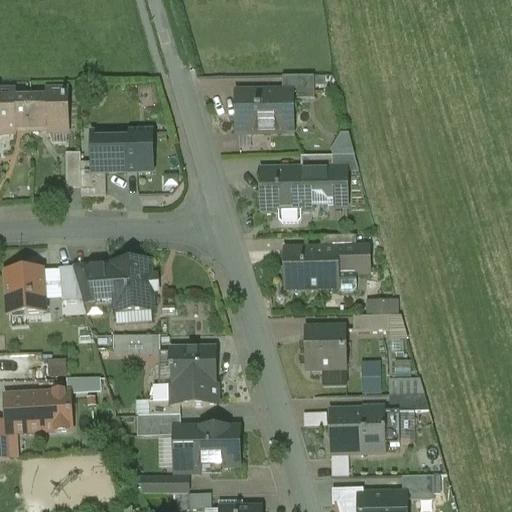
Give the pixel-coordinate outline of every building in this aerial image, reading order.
[(315,79),(283,79),(283,95),(293,95),(293,102),(315,102),(315,79)] [(68,134),(67,90),(51,91),(51,96),(31,96),(32,132),(46,132),(46,134),(68,134)] [(31,96),(11,96),(11,91),(0,91),(0,135),(17,135),(17,132),(32,132),(31,96)] [(293,102),(293,95),(283,95),(239,96),(239,136),(293,135),(293,102)] [(152,142),(92,144),(93,166),(93,176),(106,175),(153,175),(152,142)] [(81,156),(66,156),(67,190),(81,190),(81,166),(81,156)] [(333,159),(301,159),(301,172),(312,172),(312,179),(332,179),(333,179),(333,173),(333,159)] [(93,176),(93,166),(81,166),(81,190),(82,199),(106,199),(106,175),(93,176)] [(301,172),(292,172),(292,175),(261,176),(262,215),(279,214),(301,214),(301,213),(313,213),(312,179),(312,172),(301,172)] [(347,210),(346,172),(333,173),(333,179),(332,179),(332,206),(346,206),(346,210),(347,210)] [(302,222),(301,214),(279,214),(279,223),(283,226),(298,226),(302,222)] [(357,251),(357,239),(322,240),(322,251),(337,251),(357,251)] [(337,274),(337,251),(322,251),(285,252),(286,293),(337,292),(338,292),(337,274)] [(357,251),(337,251),(337,274),(356,274),(356,277),(357,277),(369,277),(369,251),(357,251)] [(149,265),(112,267),(112,269),(113,269),(115,304),(116,316),(152,314),(151,294),(158,294),(157,278),(150,279),(149,265)] [(112,269),(74,272),(73,269),(73,270),(82,301),(84,306),(115,304),(113,269),(112,269)] [(60,273),(42,274),(44,304),(82,301),(73,270),(59,271),(60,273)] [(41,272),(7,275),(10,318),(11,318),(11,316),(26,315),(26,317),(45,316),(44,304),(42,274),(41,272)] [(356,274),(337,274),(338,292),(337,292),(341,295),(354,295),(357,291),(357,277),(356,277),(356,274)] [(369,302),(370,317),(402,315),(402,300),(369,302)] [(394,355),(408,354),(406,317),(392,317),(394,355)] [(390,334),(389,319),(354,320),(354,334),(390,334)] [(346,332),(306,332),(307,373),(346,372),(346,332)] [(160,339),(114,339),(114,353),(161,353),(160,339)] [(216,353),(171,353),(171,354),(160,354),(160,389),(173,389),(173,405),(173,408),(181,408),(217,408),(217,388),(216,388),(216,353)] [(68,373),(68,361),(48,361),(49,373),(68,373)] [(365,388),(384,387),(383,363),(364,364),(365,388)] [(325,388),(350,388),(350,374),(325,374),(325,388)] [(69,395),(6,399),(7,426),(8,438),(71,434),(69,395)] [(430,415),(425,399),(389,400),(390,412),(390,416),(399,416),(430,415)] [(173,405),(151,405),(151,419),(181,419),(181,408),(173,408),(173,405)] [(384,412),(362,412),(363,415),(331,416),(332,457),(371,456),(371,450),(385,450),(384,412)] [(399,416),(390,416),(390,412),(384,412),(385,450),(400,449),(399,416)] [(151,419),(138,419),(138,435),(175,434),(181,434),(181,432),(181,419),(151,419)] [(0,463),(10,462),(8,438),(7,426),(0,427),(0,463)] [(181,432),(181,434),(175,434),(176,477),(200,476),(200,469),(198,469),(197,440),(197,432),(181,432)] [(239,432),(198,432),(197,432),(197,440),(198,469),(200,469),(240,469),(239,432)] [(435,504),(434,480),(404,480),(404,497),(407,497),(408,504),(435,504)] [(189,481),(164,482),(164,498),(189,498),(189,497),(189,481)] [(189,497),(189,498),(188,511),(212,511),(212,497),(189,497)] [(404,497),(359,498),(358,511),(407,511),(408,504),(407,497),(404,497)]
